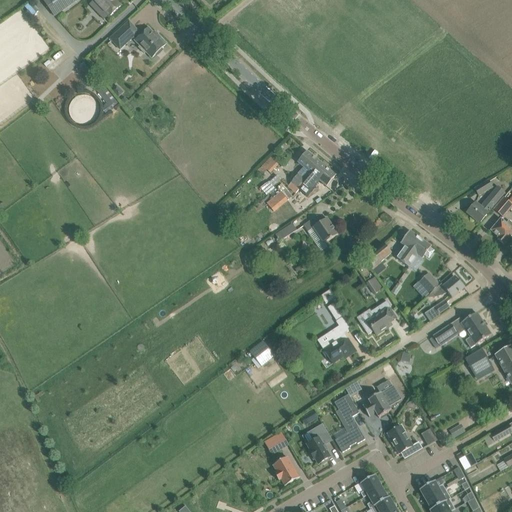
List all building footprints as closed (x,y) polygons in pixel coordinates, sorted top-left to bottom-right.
[(77,0),(42,0),(54,16),(77,0)] [(121,7),(118,3),(114,0),(92,0),(109,18),(121,7)] [(110,39),(115,45),(120,50),(126,44),(133,38),(136,41),(135,41),(140,46),(139,48),(145,54),(146,52),(152,58),(156,54),(157,56),(163,51),(161,49),(166,44),(158,36),(157,37),(148,29),(141,36),(138,33),(139,32),(129,22),(110,39)] [(416,86),(377,116),(392,130),(432,103),(416,86)] [(119,106),(104,87),(97,92),(108,107),(105,110),(109,115),(119,106)] [(291,183),(287,188),(295,194),(295,195),(299,190),(306,182),(312,175),(322,163),(308,152),(298,163),(304,168),(298,175),(291,183)] [(271,157),(257,171),(261,176),(267,170),(270,173),(278,165),(271,157)] [(306,182),(299,190),(306,196),(307,197),(314,189),(315,190),(321,183),(326,187),(336,175),(322,163),(312,175),(306,182)] [(269,181),(273,187),(281,180),(277,175),(269,181)] [(474,189),(479,196),(493,188),(488,180),(474,189)] [(274,188),(273,187),(269,181),(265,184),(261,187),(267,194),(274,188)] [(487,213),(505,192),(498,187),(480,208),(476,203),(467,213),(479,224),(488,214),(487,213)] [(281,192),(267,203),(274,212),(288,201),(287,200),(281,192)] [(493,210),(502,218),(511,206),(511,204),(504,197),(493,210)] [(252,216),(259,225),(272,215),(264,206),(252,216)] [(327,219),(321,222),(318,217),(303,226),(309,235),(315,231),(324,244),(338,235),(327,219)] [(497,239),(504,245),(511,235),(511,223),(509,221),(506,224),(501,219),(491,231),(498,238),(497,239)] [(275,236),(280,242),(296,231),(292,224),(275,236)] [(397,260),(403,264),(420,239),(410,231),(401,244),(405,248),(397,260)] [(417,256),(422,259),(424,256),(429,259),(434,251),(430,248),(431,247),(420,239),(403,264),(409,268),(417,256)] [(384,245),(366,260),(373,269),(391,253),(384,245)] [(418,284),(430,295),(440,285),(429,273),(418,284)] [(366,283),(374,295),(383,289),(374,277),(366,283)] [(447,293),(452,298),(464,288),(455,277),(443,287),(441,285),(427,298),(429,298),(435,298),(438,297),(441,296),(444,295),(447,293)] [(320,296),(325,304),(335,298),(330,290),(320,296)] [(435,308),(439,314),(449,307),(445,301),(435,308)] [(368,335),(373,331),(376,336),(392,326),(390,323),(397,319),(390,308),(391,307),(387,302),(371,312),(375,318),(369,322),(368,321),(361,325),(368,335)] [(470,338),(465,341),(471,349),(475,346),(491,335),(477,313),(461,324),(470,338)] [(342,317),(336,322),(339,326),(328,334),(332,339),(324,345),(321,347),(324,351),(322,353),(325,357),(327,356),(333,364),(348,355),(349,357),(356,352),(344,334),(351,330),(342,317)] [(437,344),(456,331),(451,324),(450,325),(433,336),(437,344)] [(263,341),(249,351),(255,359),(258,363),(272,353),(263,341)] [(511,346),(495,356),(511,385),(511,384),(511,346)] [(465,360),(474,376),(492,366),(482,350),(465,360)] [(403,361),(411,363),(413,355),(404,353),(403,361)] [(379,418),(391,411),(389,408),(402,400),(394,386),(369,401),(371,403),(364,407),(370,418),(377,414),(379,418)] [(335,412),(347,432),(335,440),(342,452),(350,447),(349,446),(356,441),(357,443),(365,439),(351,416),(358,412),(348,394),(334,402),(339,410),(335,412)] [(318,418),(314,411),(307,415),(311,422),(318,418)] [(511,423),(491,435),(484,439),(488,446),(511,432),(511,423)] [(454,440),(466,433),(461,424),(449,431),(454,440)] [(329,461),(328,459),(330,458),(326,452),(327,451),(325,447),(324,447),(323,446),(332,441),(323,425),(310,432),(315,441),(307,445),(311,452),(309,453),(314,460),(315,459),(319,465),(322,463),(322,464),(329,461)] [(409,449),(412,455),(423,449),(419,443),(413,446),(401,426),(387,434),(399,455),(401,454),(409,449)] [(430,430),(423,434),(428,443),(435,438),(430,430)] [(281,433),(265,443),(271,454),(287,444),(281,433)] [(463,471),(476,463),(469,452),(456,460),(463,471)] [(511,455),(503,460),(504,462),(507,467),(511,464),(511,455)] [(285,487),(299,478),(287,458),(273,466),(277,472),(274,474),(279,481),(281,480),(285,487)] [(375,476),(361,483),(361,484),(365,491),(361,494),(363,498),(368,496),(367,495),(382,487),(375,476)] [(445,489),(442,485),(438,487),(435,481),(420,490),(426,501),(445,489)] [(388,498),(382,487),(367,495),(368,496),(371,502),(367,505),(370,509),(371,509),(371,508),(388,498)] [(449,500),(450,500),(451,499),(445,489),(426,501),(431,510),(449,500)] [(388,498),(371,508),(371,509),(373,511),(390,511),(396,509),(389,497),(388,498)] [(341,500),(336,503),(341,511),(346,508),(341,500)] [(430,511),(450,511),(451,511),(450,511),(451,511),(455,510),(450,500),(449,500),(431,510),(430,511)]
